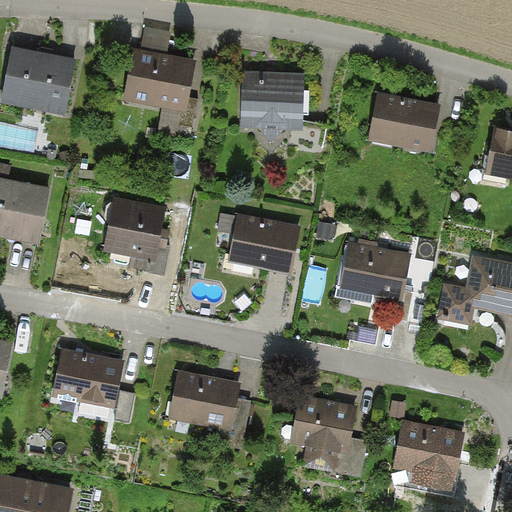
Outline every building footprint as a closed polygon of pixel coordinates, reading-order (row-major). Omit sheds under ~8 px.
[(170,35),(147,30),(143,49),(166,54),(170,35)] [(76,62),(9,49),(0,97),(0,109),(64,122),(76,62)] [(194,65),(132,54),(122,109),(184,120),(194,65)] [(302,75),(241,75),(241,135),(301,136),(302,75)] [(440,107),(378,97),(369,151),(432,161),(440,107)] [(511,133),(488,130),(481,178),(511,182),(511,133)] [(0,182),(0,240),(38,249),(49,192),(0,182)] [(167,211),(113,203),(104,255),(158,264),(167,211)] [(299,229),(235,217),(225,268),(289,280),(299,229)] [(410,256),(348,245),(338,300),(401,311),(410,256)] [(511,321),(511,266),(474,258),(467,292),(445,287),(436,328),(469,335),(474,313),(511,321)] [(13,348),(0,345),(0,405),(1,406),(13,348)] [(120,363),(58,353),(48,407),(110,418),(120,363)] [(240,384),(176,374),(168,425),(231,435),(240,384)] [(348,458),(356,409),(298,399),(290,448),(348,458)] [(455,486),(462,434),(400,425),(392,476),(455,486)] [(0,511),(27,511),(32,485),(0,479),(0,511)] [(65,511),(69,492),(32,485),(27,511),(65,511)] [(488,511),(492,493),(466,489),(461,511),(488,511)]
